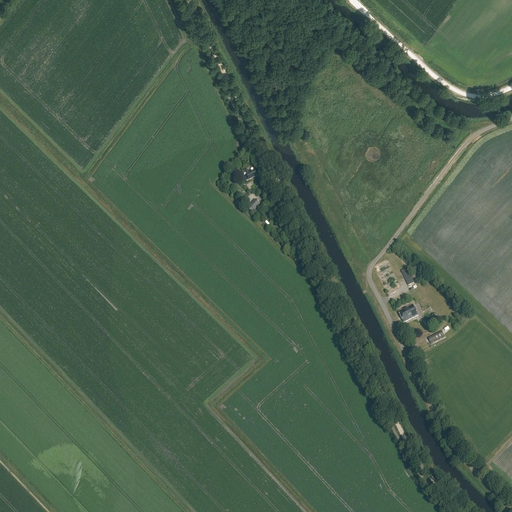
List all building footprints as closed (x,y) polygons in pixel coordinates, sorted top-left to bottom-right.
[(247,175),(249,180),(257,176),(254,171),(247,175)] [(248,198),(252,201),(257,196),(253,193),(248,198)] [(248,209),(252,213),(260,204),(255,200),(248,209)] [(380,277),(392,270),(389,264),(377,271),(380,277)] [(401,272),(408,286),(409,286),(410,288),(413,286),(412,284),(414,284),(406,269),(401,272)] [(383,283),(389,294),(401,288),(395,276),(383,283)] [(397,313),(403,324),(418,317),(412,305),(397,313)] [(445,338),(442,331),(428,339),(431,345),(445,338)]
